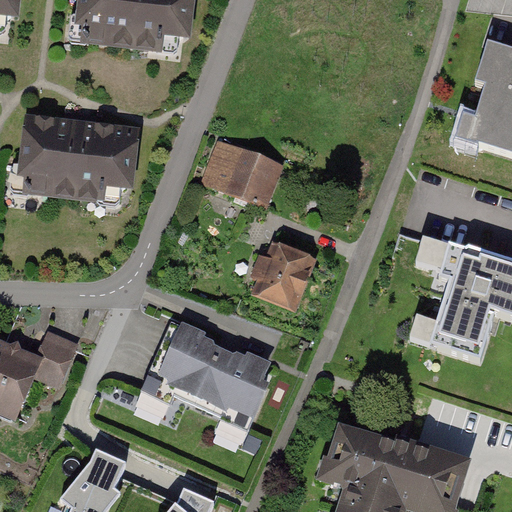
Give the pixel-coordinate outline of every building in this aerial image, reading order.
[(23,0),(0,0),(0,32),(20,35),(23,0)] [(200,0),(79,0),(76,41),(196,52),(200,0)] [(511,51),(488,43),(472,86),(487,91),(468,143),(511,158),(511,51)] [(30,119),(20,198),(128,211),(138,132),(30,119)] [(286,167),(220,143),(205,185),(271,209),(286,167)] [(304,320),(326,263),(273,243),(252,301),(304,320)] [(511,268),(448,249),(436,287),(446,290),(429,346),(481,362),(494,321),(511,326),(511,268)] [(273,368),(174,330),(152,387),(251,425),(273,368)] [(42,365),(5,350),(0,361),(0,422),(15,429),(42,365)] [(457,511),(471,474),(338,428),(317,488),(345,498),(339,511),(457,511)] [(126,468),(97,455),(92,468),(63,502),(73,511),(108,511),(121,498),(115,493),(126,468)] [(212,511),(214,507),(185,494),(180,507),(175,511),(212,511)]
